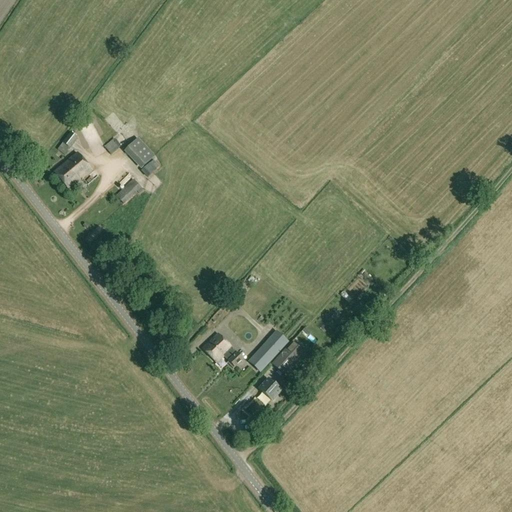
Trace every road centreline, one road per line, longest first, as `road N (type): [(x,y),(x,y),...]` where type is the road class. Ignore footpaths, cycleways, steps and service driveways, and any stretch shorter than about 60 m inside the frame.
road 1 (tertiary): [(274,511),(0,157)]
road 2 (track): [(237,463),(511,168)]
